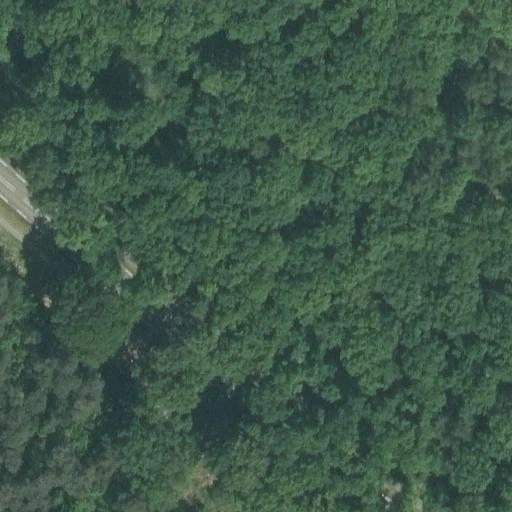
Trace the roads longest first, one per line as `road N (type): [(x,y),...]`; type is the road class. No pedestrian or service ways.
road 1 (primary): [(384,511),(0,179)]
road 2 (track): [(135,511),(244,393)]
